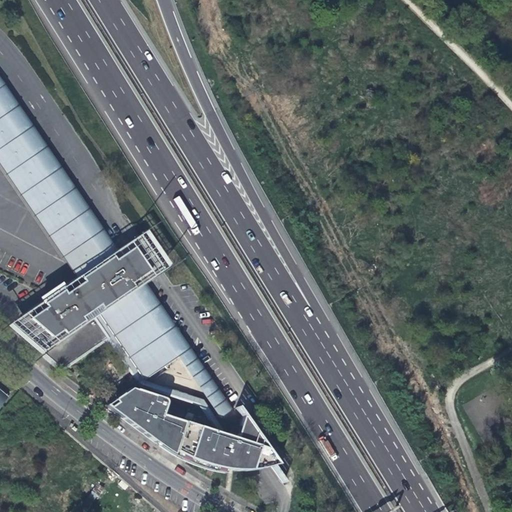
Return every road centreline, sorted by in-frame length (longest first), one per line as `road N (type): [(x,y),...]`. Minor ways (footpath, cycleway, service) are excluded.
road 1 (motorway): [(59,0),(376,511)]
road 2 (motorway): [(331,367),(101,0)]
road 3 (motorway): [(331,367),(317,310),(196,84),(163,0)]
road 4 (secondary): [(0,345),(223,511)]
road 5 (motorway): [(420,511),(331,367)]
